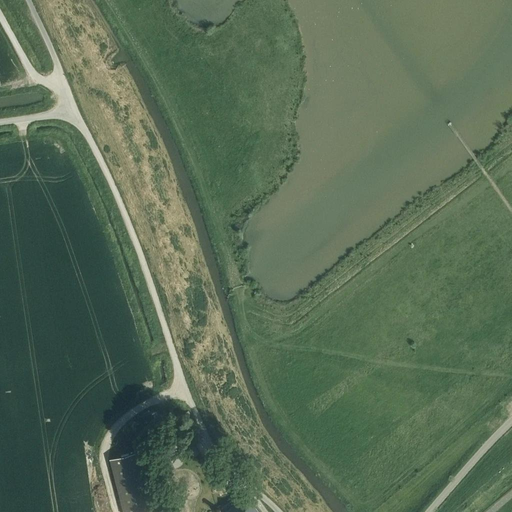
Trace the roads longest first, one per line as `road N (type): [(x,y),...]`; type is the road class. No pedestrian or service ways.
road 1 (unclassified): [(250,487),(220,462),(201,426),(120,203),(75,111)]
road 2 (unclassified): [(430,511),(511,422)]
